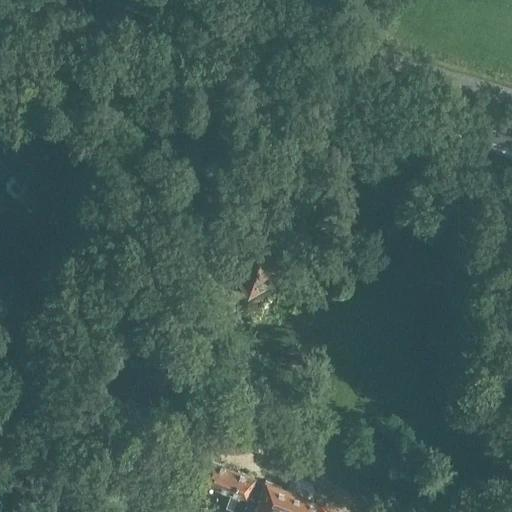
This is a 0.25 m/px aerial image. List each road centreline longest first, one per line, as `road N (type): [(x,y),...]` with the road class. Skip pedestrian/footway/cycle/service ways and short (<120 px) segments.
road 1 (unknown): [(384,511),(351,502),(283,460),(128,193),(0,60)]
road 2 (unclassified): [(15,0),(511,196)]
road 3 (primary): [(511,157),(94,0)]
road 4 (unclassified): [(511,99),(223,0)]
